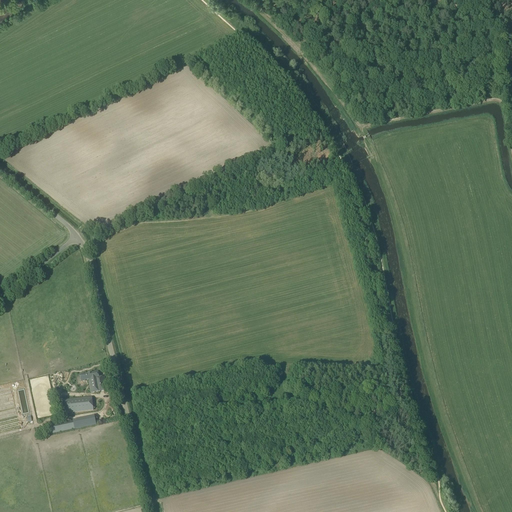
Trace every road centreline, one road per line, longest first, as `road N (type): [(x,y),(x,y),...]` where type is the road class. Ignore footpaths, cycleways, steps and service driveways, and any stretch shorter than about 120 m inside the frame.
road 1 (track): [(477,511),(430,375),(395,216),(360,129)]
road 2 (unclassified): [(150,511),(77,238)]
road 3 (track): [(360,129),(499,101),(511,150)]
road 4 (track): [(240,0),(312,66),(360,129)]
